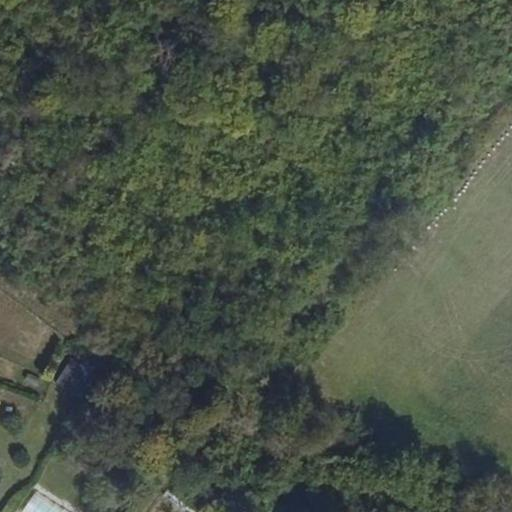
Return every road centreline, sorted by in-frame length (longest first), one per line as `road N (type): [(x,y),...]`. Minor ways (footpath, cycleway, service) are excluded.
road 1 (track): [(201,488),(252,412),(198,352),(183,303),(202,236),(243,191),(321,135),(406,0)]
road 2 (track): [(142,511),(166,477),(236,511)]
